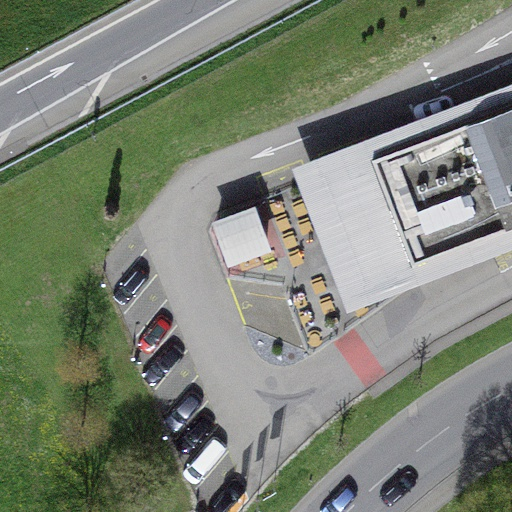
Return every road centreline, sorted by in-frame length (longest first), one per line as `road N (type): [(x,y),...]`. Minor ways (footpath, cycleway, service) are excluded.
road 1 (motorway): [(0,102),(188,0)]
road 2 (unclassified): [(347,511),(403,461),(511,389)]
